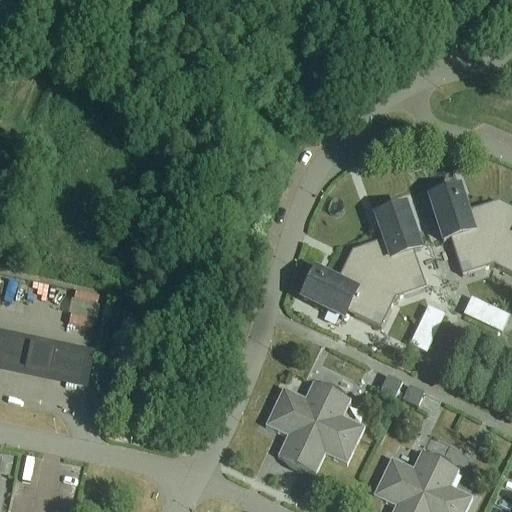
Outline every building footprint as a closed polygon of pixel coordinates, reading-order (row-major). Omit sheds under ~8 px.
[(462,281),(494,271),(499,207),(467,217),(460,194),(430,204),(444,247),(450,245),(462,281)] [(511,213),(499,207),(494,271),(511,280),(511,213)] [(384,245),(352,257),(395,304),(426,293),(414,257),(421,255),(405,212),(376,223),(384,245)] [(395,304),(352,257),(338,287),(316,276),(303,305),(343,324),(347,318),(381,334),(395,304)] [(483,328),(490,313),(472,305),(465,319),(483,328)] [(508,322),(490,313),(483,328),(501,336),(508,322)] [(420,332),(435,339),(443,321),(429,314),(420,332)] [(426,357),(435,339),(420,332),(412,350),(426,357)] [(0,369),(81,387),(87,362),(0,343),(0,369)] [(395,401),(402,387),(388,380),(381,395),(395,401)] [(297,472),(332,397),(313,388),(306,405),(284,394),(266,432),(288,443),(278,463),(297,472)] [(417,412),(424,397),(410,391),(403,405),(417,412)] [(351,406),(332,397),(297,472),(316,481),(326,460),(347,471),(365,433),(343,422),(351,406)] [(418,511),(440,467),(421,458),(414,474),(392,464),(374,502),(395,511),(418,511)] [(459,476),(440,467),(418,511),(468,511),(473,503),(451,492),(459,476)]
